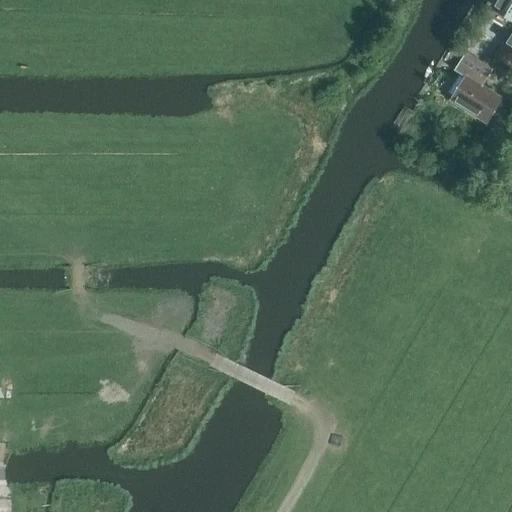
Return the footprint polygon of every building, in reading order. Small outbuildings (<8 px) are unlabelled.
[(511,29),(495,57),(511,67),(511,0),(499,0),(495,9),(511,19),(511,29)] [(454,45),(449,54),(457,59),(462,50),(454,45)] [(454,70),(460,74),(449,92),(453,95),(450,100),(487,123),(503,99),(482,86),(493,70),(465,53),(454,70)] [(412,111),(404,106),(393,124),(401,130),(412,111)] [(482,178),(487,170),(480,166),(475,174),(482,178)] [(12,511),(60,511),(60,494),(49,495),(49,502),(13,502),(12,511)]
